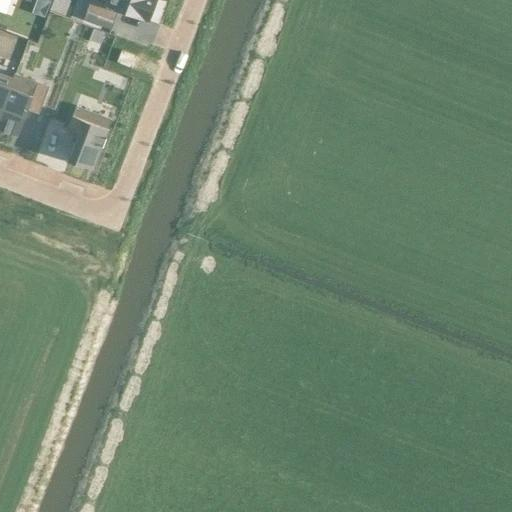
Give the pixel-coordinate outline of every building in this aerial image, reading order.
[(91,0),(87,10),(115,20),(119,9),(150,21),(157,0),(91,0)] [(94,28),(90,40),(101,44),(105,33),(94,28)] [(122,50),(118,61),(133,67),(137,56),(122,50)] [(0,116),(16,73),(15,72),(14,77),(0,71),(0,116)] [(16,73),(0,116),(0,127),(19,135),(28,109),(40,113),(50,85),(16,73)] [(77,105),(68,128),(79,132),(69,159),(94,169),(113,118),(77,105)]
